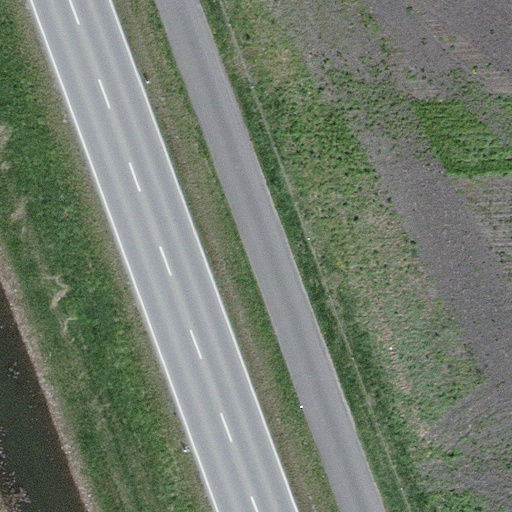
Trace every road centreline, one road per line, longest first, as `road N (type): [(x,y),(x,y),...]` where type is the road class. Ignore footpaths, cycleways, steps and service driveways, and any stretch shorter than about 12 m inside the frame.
road 1 (primary): [(256,511),(68,0)]
road 2 (track): [(362,511),(175,0)]
